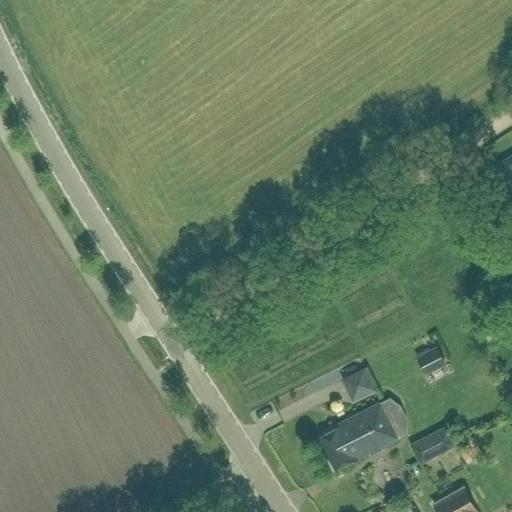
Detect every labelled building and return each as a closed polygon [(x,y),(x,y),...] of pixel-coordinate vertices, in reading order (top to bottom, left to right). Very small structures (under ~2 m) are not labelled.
[(511,156),(499,165),(511,186),(511,156)] [(417,356),(425,373),(445,363),(436,346),(417,356)] [(369,369),(348,381),(358,400),(379,388),(369,369)] [(318,436),(334,468),(397,436),(379,401),(341,420),(343,423),(318,436)] [(428,465),(457,451),(449,434),(419,448),(428,465)] [(477,511),(463,486),(433,504),(437,511),(477,511)]
